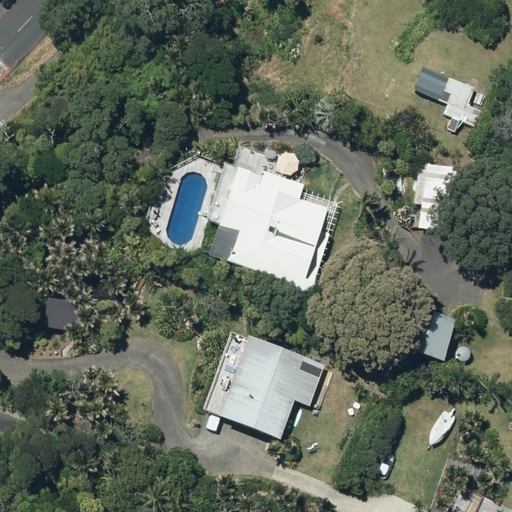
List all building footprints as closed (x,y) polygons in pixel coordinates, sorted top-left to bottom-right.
[(444,105),(440,114),(449,118),(444,129),(453,133),(458,122),(473,129),(481,111),(466,105),(473,89),(421,67),(411,90),(444,105)] [(435,164),(427,198),(459,204),(466,171),(435,164)] [(224,260),(223,262),(276,281),(284,258),(291,260),(301,232),(307,233),(316,205),(307,202),(311,192),(258,174),(257,176),(233,168),(203,253),(224,260)] [(408,307),(396,350),(441,362),(453,320),(408,307)] [(244,335),(214,417),(278,441),(292,402),(308,408),(319,378),(298,370),(303,357),(244,335)]
